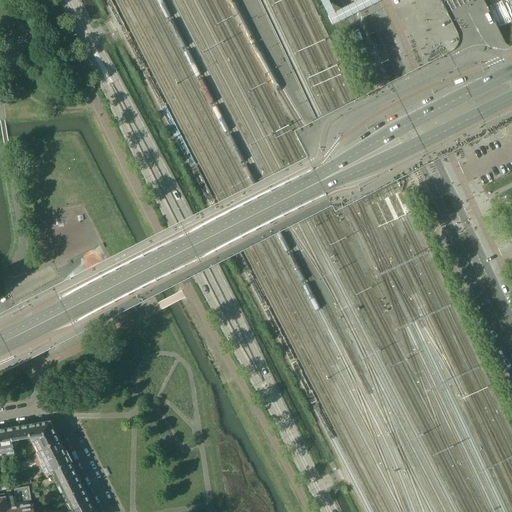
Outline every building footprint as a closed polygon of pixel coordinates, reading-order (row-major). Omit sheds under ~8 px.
[(511,53),(511,52),(509,47),(508,46),(507,46),(506,45),(505,44),(505,43),(504,43),(504,42),(497,28),(482,0),(471,0),(467,2),(463,4),(459,6),(455,8),(451,10),(447,12),(446,13),(456,33),(456,35),(457,36),(457,37),(457,39),(457,40),(457,41),(457,43),(457,44),(456,45),(456,46),(455,48),(454,49),(454,50),(453,51),(452,52),(451,52),(449,53),(448,54),(447,54),(445,55),(445,56),(449,63),(451,67),(453,71),(456,77),(458,81),(461,85),(462,88),(465,93),(470,102),(473,109),(477,117),(483,128),(486,136),(487,136),(505,127),(510,125),(511,123),(511,53)] [(0,360),(1,360),(3,359),(4,359),(6,358),(8,357),(9,356),(11,356),(9,353),(0,334),(0,360)] [(50,424),(35,426),(34,425),(28,426),(29,427),(31,440),(30,440),(31,443),(54,432),(50,424)] [(31,440),(29,427),(28,426),(23,427),(21,428),(11,430),(14,450),(19,442),(23,441),(25,446),(30,444),(28,440),(30,440),(31,440)] [(11,430),(0,432),(0,438),(3,457),(15,455),(14,450),(11,430)] [(54,432),(31,443),(37,454),(60,442),(58,437),(56,437),(54,432)] [(64,453),(62,449),(63,447),(60,442),(37,454),(42,465),(64,453)] [(53,472),(70,464),(64,453),(42,465),(38,466),(40,471),(44,469),(47,475),(53,472)] [(70,464),(53,472),(59,485),(76,477),(70,464)] [(76,477),(59,485),(66,499),(83,490),(82,489),(76,477)] [(4,494),(0,494),(0,511),(34,511),(33,504),(29,505),(28,502),(31,502),(29,487),(14,489),(15,496),(5,498),(4,494)] [(83,490),(66,499),(72,511),(74,511),(90,503),(88,499),(87,498),(83,491),(83,490)] [(90,503),(74,511),(93,511),(92,509),(93,508),(90,503)]
